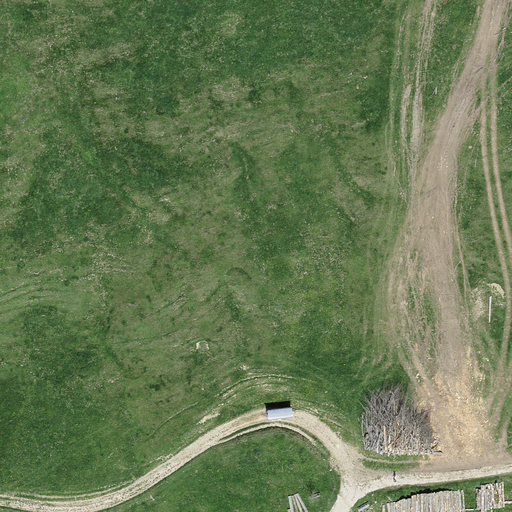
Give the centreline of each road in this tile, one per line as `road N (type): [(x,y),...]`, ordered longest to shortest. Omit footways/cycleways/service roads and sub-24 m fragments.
road 1 (track): [(348,485),(342,458),(324,434),(291,416),(270,415),(90,504),(0,500)]
road 2 (track): [(511,469),(348,485)]
